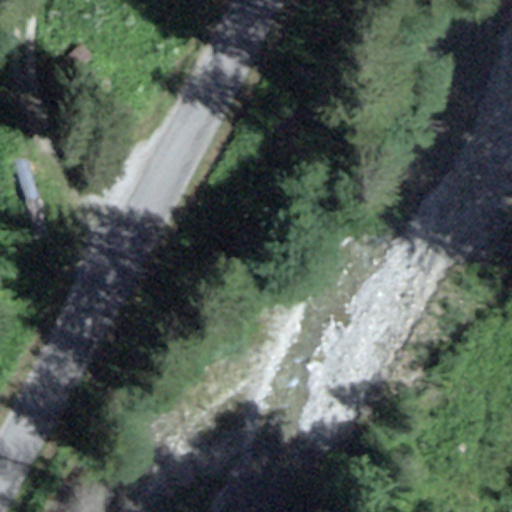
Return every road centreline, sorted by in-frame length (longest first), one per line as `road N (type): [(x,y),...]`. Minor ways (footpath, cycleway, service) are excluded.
road 1 (tertiary): [(0,486),(268,0)]
road 2 (track): [(110,285),(55,203),(30,123),(28,22),(35,0)]
